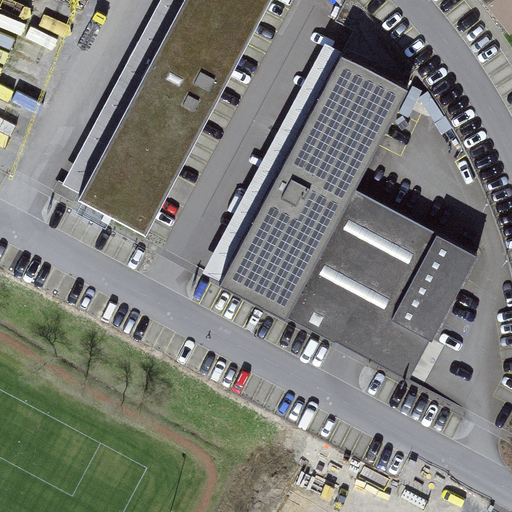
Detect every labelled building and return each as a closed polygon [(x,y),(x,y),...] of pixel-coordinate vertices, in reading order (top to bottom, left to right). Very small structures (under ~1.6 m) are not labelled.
[(272,0),(189,0),(80,204),(145,239),(272,0)] [(511,0),(485,0),(510,32),(511,30),(511,0)] [(203,273),(222,283),(342,57),(323,47),(203,273)] [(222,283),(288,318),(355,189),(408,92),(342,57),(222,283)] [(479,254),(355,189),(288,318),(334,342),(355,302),(429,341),(432,343),(479,254)] [(409,381),(429,341),(355,302),(334,342),(409,381)]
